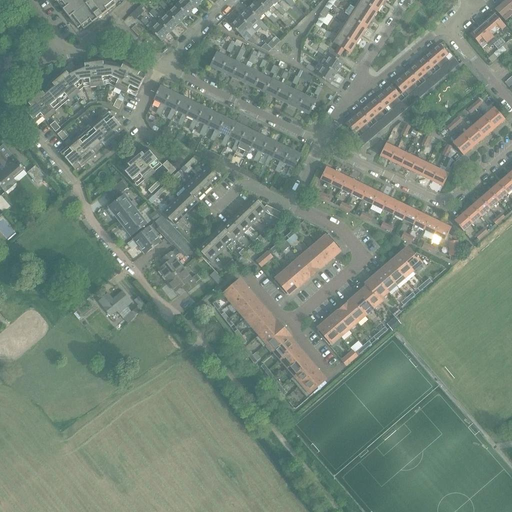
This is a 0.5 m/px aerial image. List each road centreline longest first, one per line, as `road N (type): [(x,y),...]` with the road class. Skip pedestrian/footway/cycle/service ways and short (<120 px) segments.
road 1 (residential): [(320,143),(443,200),(511,150)]
road 2 (residential): [(290,206),(336,226),(364,258),(291,321)]
road 3 (residential): [(320,143),(164,64)]
road 4 (residential): [(56,41),(76,52),(115,31),(164,64)]
road 5 (residential): [(79,188),(0,97)]
